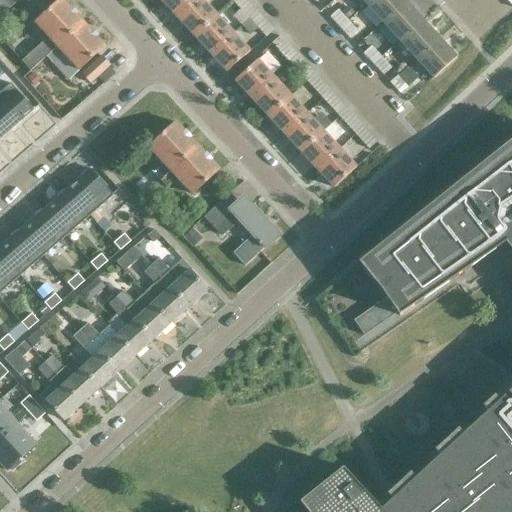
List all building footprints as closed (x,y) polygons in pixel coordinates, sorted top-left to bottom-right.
[(0,0),(0,18),(20,0),(0,0)] [(33,0),(21,0),(21,1),(28,9),(35,2),(33,0)] [(48,39),(21,63),(30,73),(47,58),(84,24),(62,0),(35,25),(48,39)] [(164,0),(162,2),(178,20),(199,0),(164,0)] [(200,0),(199,0),(178,20),(194,38),(217,17),(200,0)] [(241,27),(257,13),(244,0),(242,0),(236,6),(241,11),(233,18),(241,27)] [(406,2),(403,0),(371,0),(366,5),(382,23),(406,2)] [(422,21),(406,2),(382,23),(399,42),(422,21)] [(340,29),(348,23),(338,12),(331,19),(340,29)] [(257,13),(241,27),(250,36),(258,29),(263,35),(271,28),(257,13)] [(217,17),(194,38),(210,55),(233,35),(217,17)] [(439,39),(422,21),(399,42),(416,60),(439,39)] [(358,33),(348,23),(340,29),(350,40),(358,33)] [(84,24),(47,58),(53,65),(68,81),(78,71),(79,72),(106,48),(84,24)] [(233,35),(210,55),(227,74),(250,53),(233,35)] [(290,65),(298,58),(279,38),(272,45),(290,65)] [(456,58),(439,39),(416,60),(433,79),(456,58)] [(374,65),(381,59),(372,49),(365,55),(374,65)] [(101,57),(81,75),(91,86),(97,80),(102,86),(114,76),(115,76),(109,69),(111,68),(101,57)] [(298,58),(290,65),(304,80),(311,73),(298,58)] [(391,69),(381,59),(374,65),(384,76),(391,69)] [(252,100),(274,80),(258,62),(235,82),(252,100)] [(401,94),(408,88),(398,77),(391,84),(401,94)] [(322,100),(330,93),(317,79),(309,86),(322,100)] [(274,80),(252,100),(268,118),(290,97),(274,80)] [(33,111),(10,84),(0,93),(0,119),(10,131),(33,111)] [(343,107),(330,93),(322,100),(335,114),(343,107)] [(290,97),(268,118),(284,135),(306,115),(290,97)] [(69,101),(61,107),(65,113),(68,116),(76,109),(69,101)] [(355,135),(362,128),(349,114),(341,121),(355,135)] [(306,115),(284,135),(300,153),(323,132),(306,115)] [(0,139),(10,131),(0,119),(0,139)] [(161,182),(197,148),(175,124),(149,148),(165,165),(154,175),(161,182)] [(377,144),(362,128),(355,135),(369,151),(377,144)] [(323,132),(300,153),(316,170),(339,150),(323,132)] [(343,469),(299,504),(306,511),(511,511),(511,141),(359,264),(383,294),(385,297),(395,311),(399,318),(479,263),(507,243),(511,249),(511,393),(511,392),(381,511),(343,469)] [(197,148),(161,182),(167,189),(178,179),(193,196),(219,172),(197,148)] [(339,150),(316,170),(333,189),(356,169),(339,150)] [(113,197),(91,170),(67,190),(90,217),(113,197)] [(90,217),(67,190),(44,211),(66,237),(90,217)] [(245,268),(279,236),(243,197),(234,206),(226,198),(204,218),(222,238),(239,222),(252,237),(233,255),(245,268)] [(56,246),(66,237),(44,211),(20,231),(43,257),(56,246)] [(194,229),(183,238),(193,249),(204,240),(194,229)] [(43,257),(20,231),(0,247),(0,254),(20,277),(43,257)] [(155,234),(147,241),(152,247),(161,240),(155,234)] [(119,252),(130,243),(123,235),(113,244),(119,252)] [(134,248),(115,264),(123,273),(142,257),(134,248)] [(0,254),(0,293),(20,277),(0,254)] [(90,264),(96,272),(107,263),(100,255),(90,264)] [(158,260),(151,266),(189,308),(207,291),(189,272),(191,271),(181,261),(169,272),(158,260)] [(189,308),(151,266),(144,273),(155,285),(145,294),(171,324),(189,308)] [(112,270),(111,273),(114,276),(117,276),(120,274),(120,271),(118,268),(115,267),(112,270)] [(66,284),(73,292),(80,286),(84,283),(77,275),(66,284)] [(85,291),(80,295),(87,303),(96,295),(89,287),(85,291)] [(171,324),(145,294),(134,304),(123,292),(116,299),(153,340),(171,324)] [(43,304),(50,312),(61,303),(54,295),(43,304)] [(385,297),(353,319),(363,333),(395,311),(385,297)] [(153,340),(116,299),(108,306),(128,327),(118,336),(136,356),(153,340)] [(48,312),(43,306),(38,311),(43,317),(48,312)] [(20,324),(27,332),(38,323),(31,315),(20,324)] [(136,356),(118,336),(109,327),(99,337),(87,325),(80,331),(118,373),(136,356)] [(118,373),(80,331),(73,338),(87,353),(76,363),(82,369),(100,389),(118,373)] [(0,349),(3,353),(14,343),(7,336),(0,341),(0,349)] [(30,338),(26,342),(33,350),(40,344),(33,336),(30,338)] [(23,344),(15,352),(22,359),(30,352),(23,344)] [(19,377),(29,368),(14,351),(4,361),(19,377)] [(100,389),(82,369),(73,377),(65,368),(63,369),(52,357),(45,364),(82,405),(100,389)] [(45,364),(37,371),(51,385),(40,395),(46,402),(64,421),(82,405),(45,364)] [(36,406),(28,397),(19,405),(27,414),(36,406)] [(0,439),(17,425),(0,406),(0,439)] [(36,423),(45,415),(36,406),(27,414),(36,423)] [(18,461),(35,445),(17,425),(0,439),(0,464),(6,471),(6,472),(9,469),(12,472),(21,464),(18,461)]
